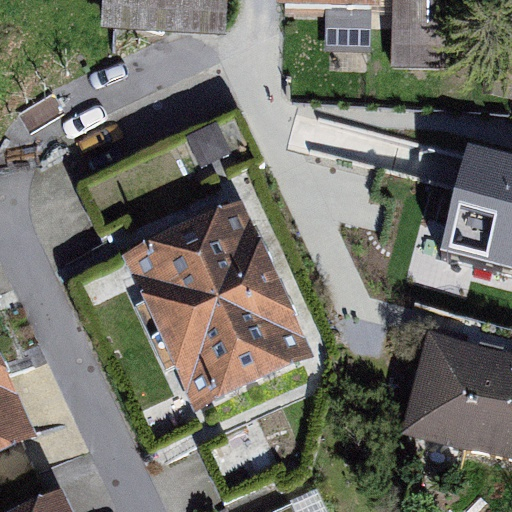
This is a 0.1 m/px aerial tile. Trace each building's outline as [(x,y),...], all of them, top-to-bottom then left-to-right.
[(232,0),(113,0),(112,41),(231,45),(232,0)] [(450,0),(287,0),(288,26),(388,26),(387,84),(451,84),(450,0)] [(204,179),(247,170),(238,129),(195,138),(204,179)] [(243,222),(125,277),(196,431),(314,376),(243,222)] [(0,366),(0,468),(39,450),(0,366)] [(511,385),(440,367),(417,455),(511,479),(511,385)] [(290,511),(325,511),(321,501),(290,511)]
